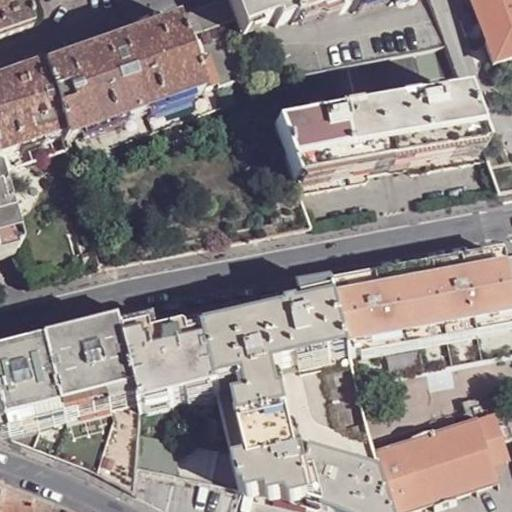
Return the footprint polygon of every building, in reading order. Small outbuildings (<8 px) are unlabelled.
[(0,0),(0,39),(4,38),(29,29),(27,21),(21,0),(0,0)] [(234,23),(238,34),(240,33),(273,23),(275,28),(290,23),(291,25),(294,23),(295,24),(316,17),(318,20),(335,15),(336,17),(351,12),(352,15),(387,3),(389,8),(411,0),(232,0),(227,2),(234,23)] [(483,0),(470,0),(481,28),(491,25),(483,0)] [(511,0),(483,0),(491,25),(481,28),(484,38),(481,44),(488,65),(511,56),(511,0)] [(200,35),(234,23),(227,2),(227,1),(210,7),(193,13),(200,35)] [(107,45),(41,68),(61,140),(63,147),(144,118),(201,97),(199,94),(213,89),(216,88),(207,60),(205,61),(204,58),(202,59),(189,63),(182,41),(174,21),(107,45)] [(198,46),(202,59),(204,58),(205,61),(207,60),(216,88),(217,91),(247,81),(239,59),(234,61),(226,37),(198,46)] [(257,87),(266,112),(454,75),(446,51),(257,87)] [(0,160),(61,140),(41,68),(29,73),(9,80),(0,82),(0,160)] [(221,112),(213,89),(199,94),(201,97),(144,118),(150,137),(221,112)] [(337,191),(362,186),(366,185),(367,180),(406,173),(408,176),(412,178),(454,170),(485,165),(462,97),(273,131),(297,199),(337,191)] [(150,137),(144,118),(63,147),(65,154),(67,165),(150,137)] [(0,176),(65,154),(63,147),(61,140),(0,160),(0,176)] [(0,254),(17,250),(0,188),(0,254)] [(446,268),(333,285),(337,298),(351,353),(355,370),(358,382),(511,356),(511,289),(506,257),(446,268)] [(300,294),(303,306),(337,298),(334,288),(314,292),(300,294)] [(303,306),(300,294),(295,295),(296,296),(281,299),(283,310),(303,306)] [(278,297),(260,301),(264,314),(280,311),(278,297)] [(337,298),(303,306),(283,310),(280,311),(264,314),(265,320),(204,333),(219,397),(234,457),(242,493),(311,511),(315,511),(395,511),(381,473),(375,477),(355,471),(356,466),(311,452),(312,457),(299,460),(279,374),(338,360),(336,356),(351,353),(337,298)] [(196,310),(202,333),(204,333),(265,320),(264,314),(260,301),(196,310)] [(219,397),(204,333),(202,333),(182,338),(181,333),(160,338),(156,326),(124,335),(139,396),(142,406),(142,413),(219,397)] [(47,346),(65,415),(109,404),(139,396),(124,335),(122,327),(84,336),(47,346)] [(0,357),(0,400),(10,429),(35,423),(65,415),(47,346),(16,354),(0,357)] [(351,353),(336,356),(338,360),(279,374),(299,460),(312,457),(311,452),(356,466),(355,471),(375,477),(381,473),(373,451),(371,442),(348,435),(334,374),(355,370),(351,353)] [(348,435),(371,442),(370,437),(358,382),(355,370),(334,374),(348,435)] [(109,404),(112,414),(142,406),(139,396),(109,404)] [(0,431),(10,429),(0,400),(0,431)] [(65,415),(68,425),(112,414),(109,404),(65,415)] [(98,474),(135,494),(138,468),(140,434),(142,413),(142,406),(112,414),(114,422),(98,474)] [(373,451),(381,473),(395,511),(470,511),(511,499),(511,425),(508,412),(433,434),(433,431),(410,438),(411,440),(373,451)] [(63,459),(98,474),(114,422),(112,414),(68,425),(63,459)] [(35,423),(38,432),(68,425),(65,415),(35,423)] [(10,429),(13,438),(38,432),(35,423),(10,429)] [(40,450),(63,459),(68,425),(38,432),(40,450)] [(14,440),(40,450),(38,432),(13,438),(14,440)] [(242,493),(234,457),(183,445),(140,434),(138,468),(242,493)] [(0,511),(30,511),(32,501),(15,495),(0,489),(0,511)] [(30,511),(59,511),(48,507),(32,501),(30,511)]
